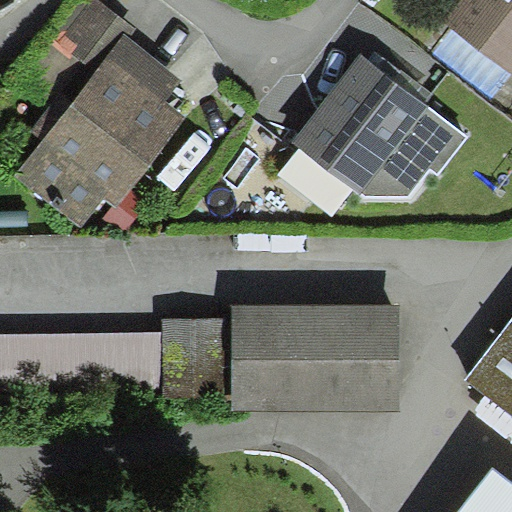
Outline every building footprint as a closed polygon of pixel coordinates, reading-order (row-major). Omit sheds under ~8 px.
[(511,0),(451,0),(443,11),(511,63),(511,0)] [(113,31),(15,142),(91,210),(190,99),(113,31)] [(422,102),(352,46),(287,127),(358,183),(422,102)] [(383,281),(236,284),(238,397),(385,394),(383,281)] [(511,326),(476,371),(511,399),(511,326)] [(0,387),(235,384),(234,328),(0,330),(0,387)] [(359,511),(369,499),(274,426),(206,511),(359,511)] [(511,511),(511,486),(493,472),(462,511),(511,511)]
